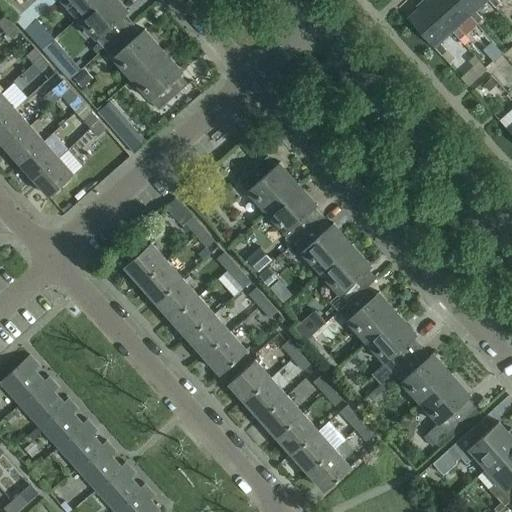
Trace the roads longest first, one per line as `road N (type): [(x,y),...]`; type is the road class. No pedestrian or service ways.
road 1 (residential): [(511,366),(249,73)]
road 2 (residential): [(274,511),(52,254)]
road 3 (tertiary): [(511,248),(311,23)]
road 4 (residential): [(52,254),(249,73)]
